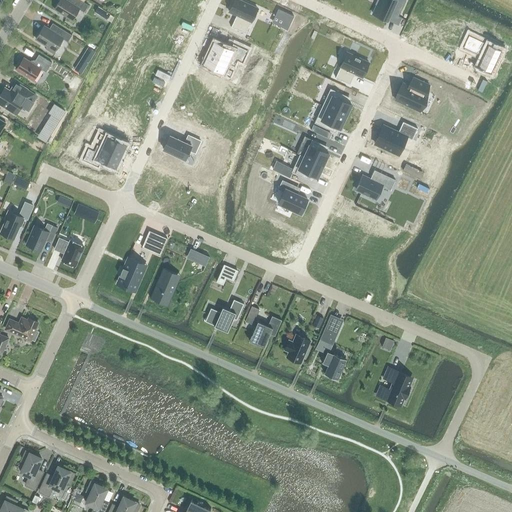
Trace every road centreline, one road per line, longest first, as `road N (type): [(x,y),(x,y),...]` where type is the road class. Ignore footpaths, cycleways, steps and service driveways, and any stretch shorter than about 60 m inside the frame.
road 1 (unclassified): [(438,457),(76,300)]
road 2 (residential): [(438,457),(485,359),(293,277)]
road 3 (residential): [(293,277),(401,46)]
road 4 (residential): [(121,203),(215,0)]
road 5 (residential): [(293,277),(121,203)]
road 6 (residential): [(156,511),(154,489),(17,425)]
